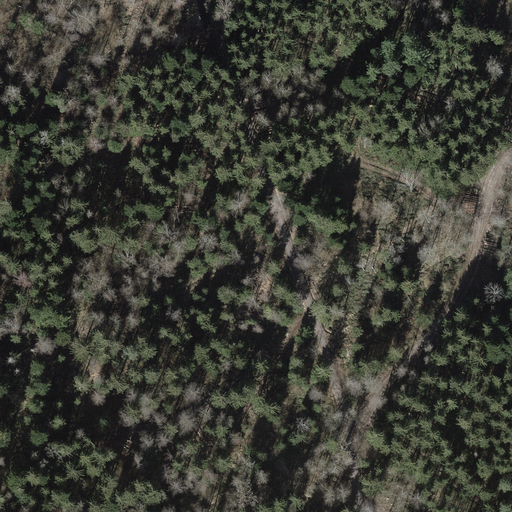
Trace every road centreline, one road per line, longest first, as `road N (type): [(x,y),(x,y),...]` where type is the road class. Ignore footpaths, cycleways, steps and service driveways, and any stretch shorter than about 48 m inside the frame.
road 1 (track): [(361,511),(355,448),(208,0)]
road 2 (track): [(511,154),(481,215),(477,252),(362,418),(355,448)]
